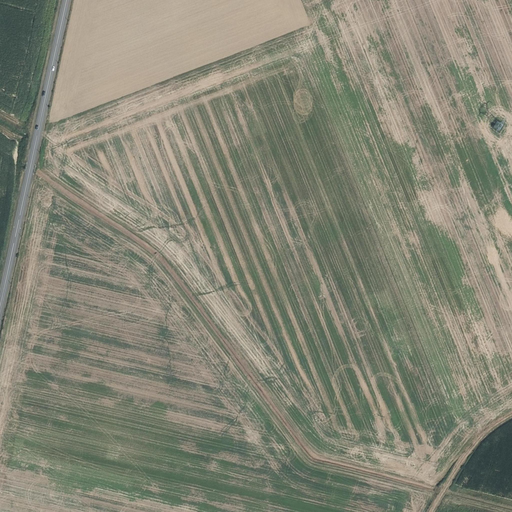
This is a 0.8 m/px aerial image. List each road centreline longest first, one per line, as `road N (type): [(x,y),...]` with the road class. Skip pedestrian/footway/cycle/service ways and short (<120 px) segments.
road 1 (secondary): [(65,0),(0,297)]
road 2 (track): [(430,511),(480,438),(511,418)]
